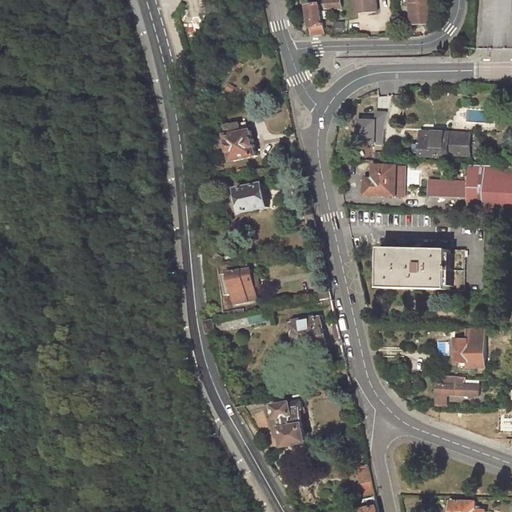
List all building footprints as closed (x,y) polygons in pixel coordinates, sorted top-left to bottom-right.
[(341,7),(340,0),(324,0),(327,10),(341,7)] [(353,0),(355,13),(376,10),(375,0),(353,0)] [(434,24),(433,0),(410,0),(412,24),(434,24)] [(326,34),(320,5),(307,7),(312,36),(314,36),(326,34)] [(345,29),(346,22),(335,21),(334,29),(345,29)] [(390,144),(390,110),(392,110),(392,96),(378,96),(378,119),(360,119),(359,144),(390,144)] [(230,147),(233,162),(256,157),(251,132),(248,133),(246,124),(229,127),(232,136),(219,139),(221,149),(230,147)] [(462,149),(463,137),(423,135),(422,148),(462,149)] [(421,160),(422,148),(415,147),(414,159),(421,160)] [(462,159),(462,149),(422,148),(421,160),(439,161),(439,158),(462,159)] [(405,198),(407,169),(377,167),(376,181),(367,180),(367,196),(405,198)] [(511,212),(511,168),(469,167),(469,182),(431,181),(430,194),(468,196),(467,213),(482,214),(482,211),(511,212)] [(270,208),(265,185),(238,191),(243,214),(270,208)] [(313,216),(311,206),(297,210),(299,219),(306,218),(313,216)] [(316,228),(313,216),(306,218),(309,229),(316,228)] [(15,250),(14,226),(6,226),(7,230),(3,230),(4,250),(15,250)] [(466,293),(467,253),(384,251),(383,290),(466,293)] [(224,264),(223,259),(220,256),(215,263),(218,266),(224,264)] [(249,271),(247,264),(229,268),(230,275),(223,277),(227,297),(234,296),(236,305),(257,300),(254,288),(252,275),(251,271),(249,271)] [(332,298),(330,289),(316,292),(318,301),(332,298)] [(265,315),(251,318),(252,324),(266,321),(265,315)] [(325,343),(319,318),(315,319),(314,316),(293,320),(294,323),(292,324),(298,349),(325,343)] [(489,332),(460,332),(458,364),(470,364),(470,369),(487,369),(489,332)] [(449,397),(479,398),(479,386),(466,386),(467,378),(447,377),(447,385),(438,385),(438,397),(449,397)] [(305,409),(303,395),(275,401),(279,419),(282,418),(285,433),(288,432),(291,445),(307,441),(304,428),(306,427),(303,409),(305,409)] [(449,397),(438,397),(437,406),(449,406),(449,397)] [(373,482),(369,466),(358,469),(361,484),(373,482)] [(360,485),(363,496),(375,493),(373,482),(361,484),(360,485)] [(376,497),(365,499),(363,502),(365,510),(379,507),(376,497)] [(477,511),(477,510),(477,501),(453,501),(453,511),(477,511)]
